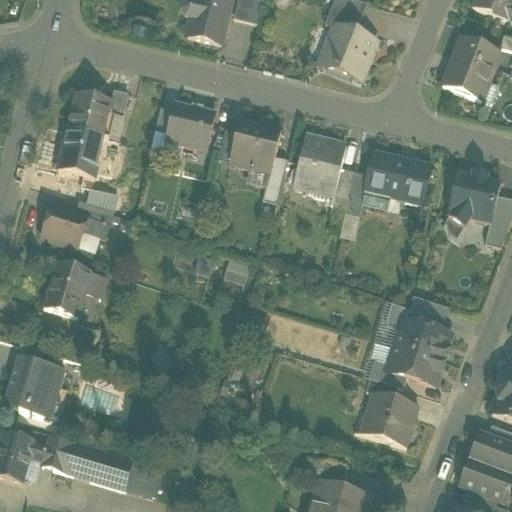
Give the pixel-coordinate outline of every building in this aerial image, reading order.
[(186,41),(220,49),(231,0),(196,0),(195,6),(190,5),(189,5),(183,8),(181,16),(185,22),(191,23),(186,41)] [(238,0),(232,23),(256,29),(262,0),(238,0)] [(511,28),(511,0),(478,0),(474,12),(511,28)] [(325,27),(353,39),(365,8),(335,1),(325,27)] [(309,67),(359,86),(374,47),(353,39),(325,27),(324,29),(337,34),(323,69),(310,65),(309,67)] [(500,53),(511,55),(511,42),(503,40),(500,53)] [(442,92),(481,106),(481,105),(488,88),(499,58),(461,43),(442,92)] [(488,88),(481,105),(491,109),(498,92),(488,88)] [(109,119),(123,122),(128,99),(114,95),(111,107),(112,107),(109,119)] [(73,120),(69,135),(103,144),(109,119),(112,107),(111,107),(77,99),(72,120),(73,120)] [(180,150),(207,156),(216,119),(174,109),(172,115),(167,139),(165,143),(180,147),(180,150)] [(155,136),(167,139),(172,115),(161,113),(155,136)] [(271,174),(272,174),(275,163),(282,135),(264,131),(263,134),(239,129),(237,137),(229,168),(255,174),(256,170),(271,174)] [(94,184),(103,144),(69,135),(59,176),(94,184)] [(218,165),(229,168),(237,137),(225,135),(218,165)] [(333,201),(334,201),(340,175),(346,151),(305,141),(293,191),(317,197),(319,189),(335,193),(333,201)] [(365,193),(366,193),(391,199),(405,202),(404,206),(423,210),(431,171),(407,165),(407,168),(397,166),(398,163),(373,157),(367,181),(365,193)] [(266,192),(280,196),(287,166),(275,163),(272,174),(271,174),(266,192)] [(330,211),(346,214),(354,178),(340,175),(334,201),(333,201),(330,211)] [(500,187),(487,184),(471,180),(458,177),(448,220),(449,220),(448,223),(464,234),(470,225),(489,230),(490,230),(497,202),(500,187)] [(367,181),(354,178),(346,214),(345,218),(359,221),(362,210),(366,193),(365,193),(367,181)] [(317,197),(333,201),(335,193),(319,189),(317,197)] [(390,203),(391,199),(366,193),(362,210),(387,216),(390,203)] [(87,209),(114,217),(118,201),(90,195),(87,209)] [(484,250),(500,253),(511,222),(511,205),(497,202),(490,230),(489,230),(484,250)] [(87,223),(110,230),(113,218),(79,207),(75,218),(87,222),(87,223)] [(42,243),(77,255),(87,223),(87,222),(75,218),(53,211),(42,243)] [(464,234),(448,223),(445,228),(449,241),(456,245),(464,234)] [(195,277),(209,281),(214,264),(200,260),(195,277)] [(228,267),(227,283),(243,284),(243,267),(228,267)] [(78,323),(84,300),(91,280),(91,279),(57,269),(44,313),(78,323)] [(106,284),(91,280),(84,300),(100,305),(106,284)] [(413,302),(410,315),(425,320),(444,326),(448,313),(413,302)] [(422,332),(425,320),(410,315),(391,309),(385,329),(399,333),(402,326),(422,332)] [(399,333),(394,351),(445,367),(448,354),(446,354),(451,340),(422,332),(402,326),(399,333)] [(69,352),(90,358),(97,335),(75,329),(69,352)] [(441,379),(445,367),(394,351),(388,370),(386,377),(406,383),(435,392),(439,379),(441,379)] [(31,366),(53,373),(56,361),(28,352),(24,366),(30,368),(31,366)] [(154,365),(161,378),(176,369),(168,357),(154,365)] [(368,384),(370,385),(396,393),(403,395),(406,383),(386,377),(388,370),(374,365),(368,384)] [(4,412),(44,424),(50,404),(56,406),(65,376),(53,373),(31,366),(30,368),(28,375),(16,372),(4,412)] [(500,386),(498,391),(511,396),(511,366),(506,381),(500,386)] [(393,404),(396,393),(370,385),(366,398),(372,399),(372,398),(393,404)] [(511,396),(498,391),(496,396),(497,404),(492,419),(511,426),(511,396)] [(366,442),(406,454),(413,427),(411,427),(416,411),(393,404),(372,398),(372,399),(367,415),(374,417),(366,442)] [(51,426),(56,406),(50,404),(44,424),(51,426)] [(511,452),(511,439),(491,431),(487,443),(511,452)] [(0,449),(0,482),(23,489),(23,488),(30,464),(35,448),(35,447),(3,438),(0,449)] [(42,471),(73,480),(81,450),(49,440),(46,451),(35,448),(30,464),(41,468),(40,471),(42,471)] [(479,440),(469,466),(511,482),(511,452),(487,443),(479,440)] [(132,466),(81,450),(73,480),(125,495),(132,469),(132,466)] [(317,488),(318,487),(324,467),(306,462),(300,483),(317,488)] [(324,466),(324,467),(318,487),(341,494),(347,474),(324,466)] [(504,509),(511,489),(511,482),(469,466),(459,492),(467,495),(497,506),(504,509)] [(132,469),(125,495),(156,505),(164,478),(132,469)] [(310,511),(368,511),(371,503),(341,494),(318,487),(317,488),(310,511)] [(463,506),(474,510),(478,511),(494,511),(497,506),(467,495),(463,506)]
